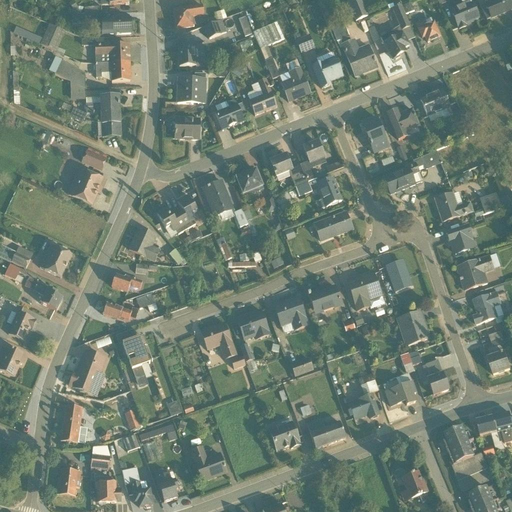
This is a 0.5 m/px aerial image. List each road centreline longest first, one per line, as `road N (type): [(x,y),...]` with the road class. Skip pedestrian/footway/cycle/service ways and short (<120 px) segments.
road 1 (residential): [(30,511),(50,376),(142,167)]
road 2 (residential): [(195,511),(419,426)]
road 3 (residential): [(168,331),(383,241)]
road 4 (residential): [(142,167),(174,175),(331,113)]
road 5 (residential): [(331,113),(511,38)]
road 6 (residential): [(418,233),(475,403)]
road 7 (residential): [(142,167),(152,109),(148,0)]
road 8 (unknown): [(11,106),(142,167)]
